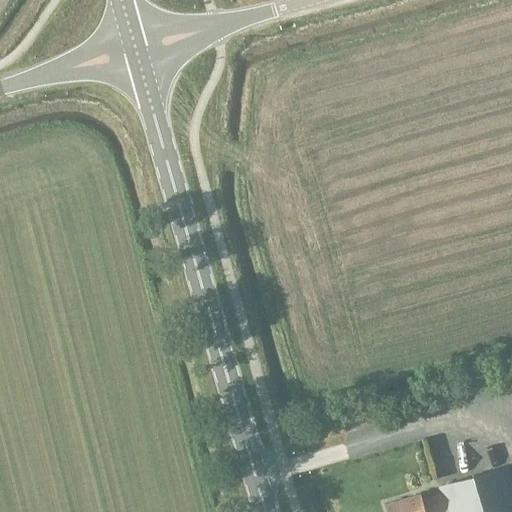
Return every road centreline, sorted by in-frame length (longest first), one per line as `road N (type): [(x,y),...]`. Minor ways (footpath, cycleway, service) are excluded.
road 1 (secondary): [(265,511),(134,49)]
road 2 (tertiary): [(134,49),(307,0)]
road 3 (tertiary): [(0,87),(134,49)]
